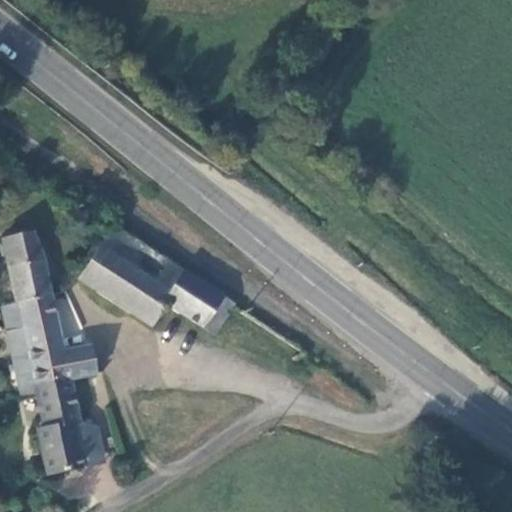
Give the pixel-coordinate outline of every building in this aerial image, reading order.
[(0,237),(5,263),(13,304),(52,297),(43,254),(27,226),(0,231),(0,237)] [(229,305),(109,226),(75,277),(146,327),(162,305),(210,336),(229,305)] [(52,297),(13,304),(14,308),(4,310),(19,392),(29,391),(34,390),(32,382),(65,376),(92,371),(87,344),(61,348),(52,297)] [(76,469),(68,424),(74,423),(65,376),(32,382),(34,390),(40,425),(32,427),(41,475),(76,469)] [(74,423),(68,424),(76,469),(99,464),(91,428),(74,423)]
